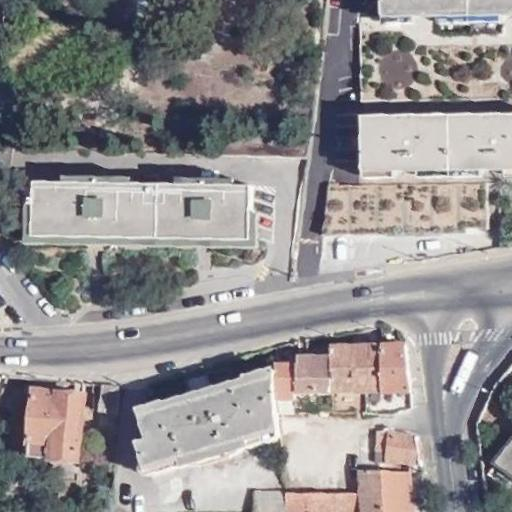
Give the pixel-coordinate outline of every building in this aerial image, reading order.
[(511,0),(383,0),(384,16),(511,14),(511,0)] [(511,27),(362,31),(363,100),(511,96),(511,27)] [(511,165),(511,112),(363,116),(365,169),(511,165)] [(217,154),(308,158),(313,124),(217,121),(217,154)] [(36,180),(35,207),(35,235),(252,241),(253,214),(253,187),(36,180)] [(487,228),(487,182),(330,185),(323,236),(467,232),(467,229),(487,228)] [(35,235),(35,207),(27,208),(26,242),(258,250),(260,215),(253,214),(252,241),(35,235)] [(297,391),(412,391),(409,355),(408,339),(399,329),(390,325),(383,326),(383,344),(334,344),(334,354),(300,355),(300,362),(276,363),(276,366),(278,398),(297,398),(297,391)] [(152,473),(281,436),(278,398),(276,366),(249,375),(252,383),(214,395),(210,383),(187,389),(191,402),(165,410),(162,403),(143,408),(152,439),(142,443),(152,473)] [(119,414),(123,386),(104,384),(101,411),(119,414)] [(78,459),(85,395),(36,388),(29,446),(24,445),(23,453),(78,459)] [(375,430),(373,460),(386,461),(389,427),(375,430)] [(389,427),(386,461),(403,463),(411,464),(418,465),(422,464),(419,436),(416,436),(403,435),(392,427),(389,427)] [(511,444),(496,462),(488,474),(510,489),(511,485),(511,444)] [(361,511),(422,511),(421,488),(412,488),(410,468),(403,467),(361,468),(362,492),(361,511)] [(289,511),(287,491),(256,491),(254,511),(289,511)] [(289,511),(361,511),(362,492),(287,491),(289,511)]
